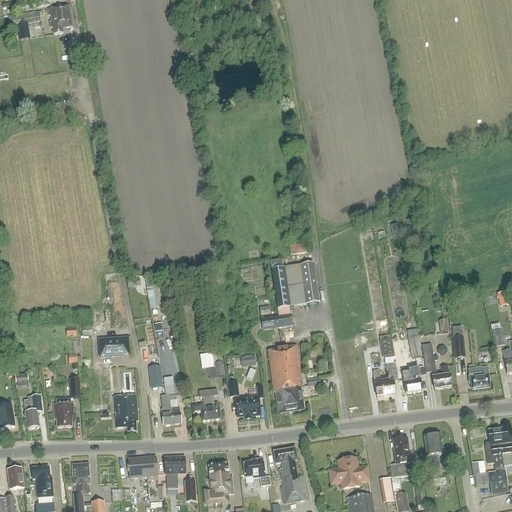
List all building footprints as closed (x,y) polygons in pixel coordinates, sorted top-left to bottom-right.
[(50,0),(35,0),(37,9),(52,6),(50,0)] [(72,29),(72,26),(69,7),(47,10),(48,17),(50,17),(51,23),(49,23),(50,29),(52,29),(53,37),(63,36),(62,30),(72,29)] [(27,24),(39,22),(38,12),(8,17),(10,27),(17,26),(18,31),(28,30),(27,24)] [(306,244),(289,247),(291,256),(307,254),(306,244)] [(319,303),(313,264),(283,268),(282,260),(270,262),(278,317),(260,320),(262,332),(292,327),(289,308),(319,303)] [(156,308),(165,307),(161,278),(145,280),(148,300),(154,299),(156,308)] [(493,304),(500,302),(498,295),(491,297),(493,304)] [(268,307),(259,308),(260,315),(269,314),(268,307)] [(448,333),(447,321),(438,322),(440,334),(448,333)] [(161,324),(154,325),(155,333),(163,332),(161,324)] [(227,334),(226,326),(219,327),(220,336),(227,334)] [(501,329),(491,331),(495,349),(505,347),(501,329)] [(67,330),(67,338),(77,338),(76,330),(67,330)] [(129,338),(98,340),(99,359),(130,358),(129,338)] [(418,338),(408,340),(411,359),(422,358),(418,338)] [(463,338),(452,339),(454,360),(465,359),(463,338)] [(391,340),(379,342),(382,358),(394,356),(391,340)] [(436,378),(436,373),(431,345),(421,347),(426,375),(431,374),(432,379),(436,378)] [(282,350),(290,412),(302,410),(300,398),(301,398),(300,389),(302,389),(296,348),(282,350)] [(290,412),(282,350),(267,352),(272,382),(271,382),(273,393),(275,393),(277,402),(278,401),(280,413),(290,412)] [(511,350),(510,351),(502,353),(505,365),(504,365),(506,375),(511,373),(511,350)] [(222,353),(212,354),(214,368),(207,369),(208,380),(225,378),(222,353)] [(255,357),(240,359),(241,369),(256,367),(255,357)] [(379,372),(372,373),(374,385),(375,385),(377,399),(395,396),(393,383),(398,382),(394,358),(384,360),(387,381),(380,382),(379,372)] [(149,369),(151,389),(162,388),(160,367),(149,369)] [(434,390),(451,388),(449,375),(448,376),(447,367),(441,368),(442,377),(436,378),(432,379),(434,390)] [(420,379),(425,378),(423,368),(412,370),(414,382),(404,384),(405,395),(422,393),(420,379)] [(471,392),(489,389),(488,377),(487,369),(469,371),(469,374),(468,374),(469,378),(470,380),(471,392)] [(28,382),(27,374),(14,376),(15,384),(28,382)] [(319,379),(307,381),(308,388),(320,386),(319,379)] [(79,380),(69,380),(71,400),(80,399),(79,380)] [(239,397),(237,383),(227,384),(229,399),(239,397)] [(213,405),(212,398),(217,398),(216,391),(199,393),(199,400),(202,399),(203,405),(191,407),(192,416),(201,415),(202,422),(220,421),(218,409),(218,404),(213,405)] [(37,413),(42,413),(39,396),(31,397),(32,404),(24,405),(25,413),(25,414),(23,415),(23,417),(24,418),(25,419),(26,419),(27,430),(39,429),(37,413)] [(172,426),(169,396),(163,397),(164,402),(161,403),(164,427),(172,426)] [(181,425),(180,414),(179,414),(179,409),(177,409),(176,401),(175,401),(174,396),(169,396),(172,426),(181,425)] [(136,422),(138,422),(136,398),(113,399),(114,429),(127,428),(127,434),(136,433),(136,422)] [(236,401),(238,419),(259,417),(258,403),(258,399),(236,401)] [(72,405),(70,405),(56,405),(54,405),(54,421),(56,421),(57,428),(71,428),(71,416),(73,416),(72,405)] [(0,430),(15,428),(11,406),(0,407),(0,430)] [(502,467),(503,467),(511,466),(511,441),(510,427),(501,428),(502,430),(496,431),(498,447),(499,447),(500,455),(499,455),(499,459),(501,460),(502,467)] [(488,432),(489,444),(487,444),(486,445),(486,446),(485,446),(485,448),(486,450),(488,466),(494,465),(494,471),(503,470),(503,467),(502,467),(501,460),(499,459),(499,455),(500,455),(499,447),(498,447),(496,431),(488,432)] [(445,454),(445,450),(442,449),(440,436),(424,438),(430,480),(439,479),(437,471),(440,471),(438,456),(443,456),(445,454)] [(409,460),(410,459),(410,456),(409,455),(407,440),(392,442),(395,466),(390,466),(391,479),(407,477),(405,464),(409,464),(409,460)] [(283,505),(305,501),(302,478),(296,478),(294,463),(297,462),(295,450),(273,454),(275,465),(281,465),(281,470),(278,471),(283,505)] [(177,486),(176,475),(185,475),(184,457),(164,458),(165,475),(166,475),(166,486),(177,486)] [(148,502),(159,501),(155,459),(128,461),(130,480),(146,478),(148,502)] [(255,461),(255,463),(243,464),(244,478),(252,478),(252,480),(260,479),(261,488),(273,486),(272,477),(264,478),(262,460),(255,461)] [(356,470),(355,460),(337,461),(338,469),(328,470),(329,484),(339,483),(340,489),(357,487),(357,483),(367,482),(366,469),(356,470)] [(88,465),(72,466),(72,478),(74,478),(74,486),(75,486),(75,496),(73,496),(74,511),(83,511),(83,505),(82,495),(90,495),(89,486),(90,486),(88,465)] [(420,465),(411,466),(413,482),(422,480),(420,465)] [(205,504),(227,502),(226,496),(233,495),(231,477),(228,477),(227,466),(208,467),(210,480),(207,481),(208,491),(204,491),(205,504)] [(35,511),(53,511),(53,504),(52,504),(51,498),(52,498),(51,479),(49,479),(48,468),(32,469),(32,481),(35,481),(36,499),(38,499),(38,504),(35,505),(35,511)] [(21,469),(7,471),(9,491),(23,490),(21,469)] [(504,472),(489,474),(492,496),(507,494),(504,472)] [(185,504),(196,503),(195,483),(184,483),(185,504)] [(408,511),(406,495),(394,497),(397,511),(408,511)] [(373,511),(371,497),(347,500),(348,511),(373,511)] [(104,511),(104,503),(91,504),(91,511),(104,511)]
